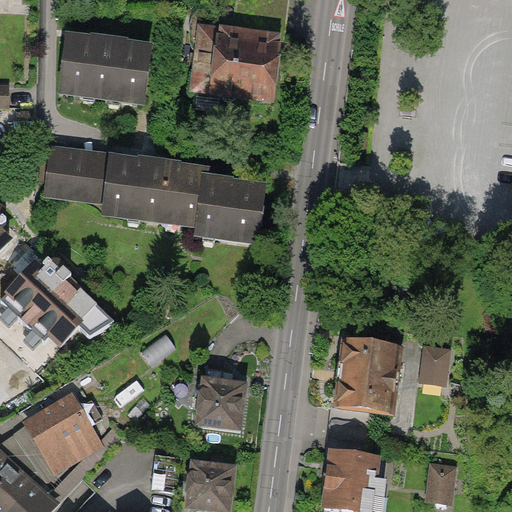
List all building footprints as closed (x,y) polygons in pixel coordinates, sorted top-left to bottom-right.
[(210,104),(276,112),(285,41),(219,33),(210,104)] [(155,50),(69,40),(62,103),(147,113),(155,50)] [(0,101),(12,101),(12,76),(0,76),(0,101)] [(106,214),(113,162),(113,157),(50,149),(44,206),(106,214)] [(209,173),(113,162),(106,214),(105,227),(202,238),(209,181),(209,173)] [(209,181),(202,238),(201,246),(263,254),(271,188),(209,181)] [(0,265),(18,246),(5,234),(12,226),(0,215),(0,265)] [(37,267),(0,307),(0,311),(7,317),(0,324),(0,326),(10,336),(17,328),(30,340),(23,347),(36,359),(44,350),(46,352),(51,346),(63,357),(81,338),(93,349),(115,324),(74,287),(77,283),(68,274),(65,277),(52,265),(44,273),(37,267)] [(0,393),(7,403),(36,384),(0,329),(0,393)] [(448,387),(453,342),(425,339),(420,384),(448,387)] [(336,414),(397,421),(405,352),(343,345),(336,414)] [(196,432),(246,439),(253,390),(202,383),(196,432)] [(68,398),(22,429),(56,480),(103,449),(68,398)] [(0,450),(0,511),(57,511),(63,507),(45,490),(54,481),(17,436),(0,450)] [(324,511),(378,511),(384,460),(331,454),(324,511)] [(429,496),(457,497),(458,460),(431,459),(429,496)] [(180,511),(232,511),(238,471),(187,464),(180,511)]
